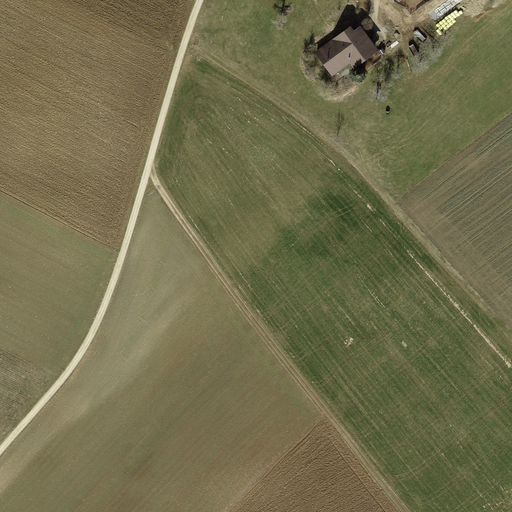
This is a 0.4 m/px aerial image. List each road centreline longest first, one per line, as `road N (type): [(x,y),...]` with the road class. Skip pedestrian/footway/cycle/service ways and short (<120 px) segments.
road 1 (track): [(200,0),(101,313),(65,376),(0,452)]
road 2 (track): [(149,166),(235,295),(405,511)]
